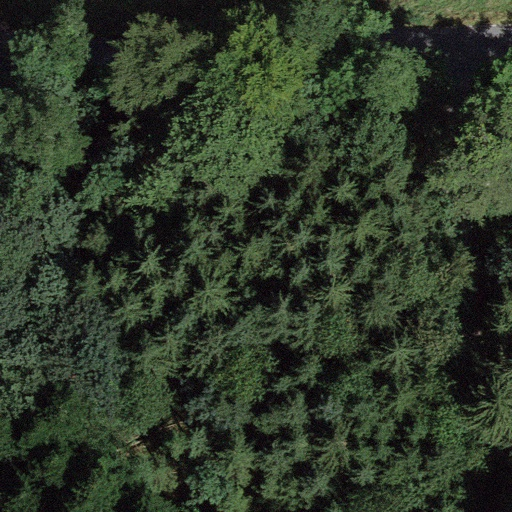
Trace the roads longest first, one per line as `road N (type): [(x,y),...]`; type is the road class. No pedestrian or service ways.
road 1 (track): [(0,62),(511,43)]
road 2 (track): [(426,46),(471,511)]
